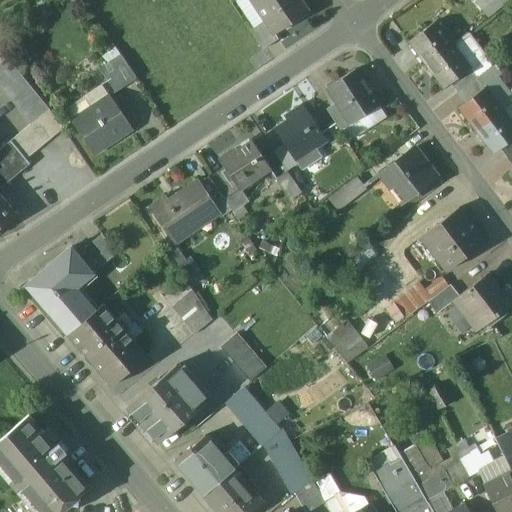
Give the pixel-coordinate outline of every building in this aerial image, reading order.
[(298,0),(250,0),(264,20),(274,35),(307,13),(298,0)] [(274,35),(264,20),(248,30),(262,51),(278,40),(274,35)] [(435,22),(407,43),(425,66),(453,45),(444,33),(435,22)] [(458,42),(448,30),(444,33),(453,45),(458,42)] [(453,45),(425,66),(443,90),(450,84),(470,69),(471,68),(453,45)] [(137,80),(121,56),(99,70),(115,94),(137,80)] [(48,110),(6,59),(0,64),(0,90),(29,126),(37,119),(48,110)] [(470,69),(450,84),(458,94),(477,79),(470,69)] [(379,107),(355,71),(327,89),(337,104),(351,125),(379,107)] [(477,79),(458,94),(465,103),(484,88),(477,79)] [(465,103),(457,109),(475,132),(503,111),(485,87),(484,88),(465,103)] [(108,97),(70,123),(93,157),(131,131),(108,97)] [(351,125),(337,104),(328,110),(342,131),(351,125)] [(302,105),(270,126),(284,146),(293,160),(313,147),(315,150),(316,150),(327,143),(302,105)] [(48,110),(37,119),(52,138),(62,130),(48,110)] [(511,122),(503,111),(475,132),(492,155),(500,149),(511,139),(511,122)] [(52,138),(37,119),(29,126),(9,142),(25,161),(52,138)] [(511,139),(500,149),(508,159),(511,155),(511,139)] [(0,149),(0,188),(0,189),(28,165),(25,161),(9,142),(0,149)] [(250,143),(235,154),(234,151),(218,163),(223,171),(237,192),(269,170),(250,143)] [(293,160),(284,146),(274,153),(287,173),(297,165),(296,163),(295,164),(293,160)] [(313,147),(293,160),(295,164),(296,163),(297,165),(301,172),(322,158),(316,150),(315,150),(313,147)] [(414,149),(379,176),(401,204),(435,177),(414,149)] [(223,171),(210,180),(221,198),(224,201),(237,192),(223,171)] [(301,194),(287,173),(276,179),(291,201),(301,194)] [(356,177),(336,193),(346,206),(366,190),(356,177)] [(208,178),(197,185),(211,205),(221,198),(210,180),(208,178)] [(197,185),(196,183),(167,202),(164,198),(149,208),(174,246),(189,236),(186,231),(215,211),(211,205),(197,185)] [(0,227),(15,215),(7,205),(11,202),(0,189),(0,188),(0,227)] [(458,209),(419,239),(445,273),(485,243),(458,209)] [(116,254),(100,236),(91,244),(107,262),(116,254)] [(69,248),(25,287),(48,315),(76,291),(93,275),(69,248)] [(509,307),(485,277),(458,298),(452,303),(453,304),(476,333),(509,307)] [(441,279),(426,291),(432,300),(448,288),(441,279)] [(211,321),(184,281),(162,299),(193,336),(211,321)] [(431,300),(418,284),(410,291),(422,307),(431,300)] [(432,300),(427,303),(437,316),(453,304),(452,303),(458,298),(450,286),(448,288),(432,300)] [(76,291),(48,315),(66,335),(94,312),(76,291)] [(422,307),(410,291),(401,297),(413,313),(422,307)] [(413,313),(401,297),(392,304),(405,320),(413,313)] [(146,358),(102,305),(94,312),(66,335),(85,356),(84,358),(91,366),(93,365),(111,387),(146,358)] [(347,322),(326,339),(347,365),(367,349),(347,322)] [(265,369),(236,335),(220,349),(249,383),(265,369)] [(207,403),(175,367),(128,407),(160,444),(207,403)] [(260,408),(242,389),(224,405),(241,424),(260,408)] [(260,408),(241,424),(261,447),(262,446),(279,431),(260,408)] [(57,448),(31,416),(0,441),(0,473),(32,511),(61,511),(70,505),(77,506),(78,499),(91,488),(64,456),(66,454),(59,446),(57,448)] [(310,478),(282,429),(279,431),(262,446),(291,495),(293,493),(310,478)] [(511,433),(496,441),(504,457),(511,472),(511,473),(511,433)] [(494,435),(459,453),(470,476),(478,471),(504,457),(496,441),(494,435)] [(204,436),(175,461),(203,495),(233,470),(221,456),(204,436)] [(427,438),(399,455),(401,459),(418,487),(443,472),(439,465),(442,463),(427,438)] [(251,455),(239,441),(221,456),(233,470),(251,455)] [(442,463),(439,465),(443,472),(444,472),(452,486),(470,476),(459,453),(442,463)] [(504,457),(478,471),(484,486),(511,472),(504,457)] [(401,459),(390,465),(387,460),(370,470),(394,511),(418,511),(417,509),(427,503),(418,487),(401,459)] [(233,470),(203,495),(217,511),(251,511),(261,503),(233,470)] [(443,472),(418,487),(426,502),(452,486),(444,472),(443,472)] [(511,511),(511,473),(511,472),(484,486),(496,511),(511,511)] [(363,497),(339,492),(330,475),(314,485),(324,503),(323,503),(328,511),(360,511),(369,507),(363,497)] [(314,485),(310,478),(293,493),(303,511),(308,511),(323,503),(324,503),(314,485)] [(432,511),(427,503),(417,509),(418,511),(432,511)]
